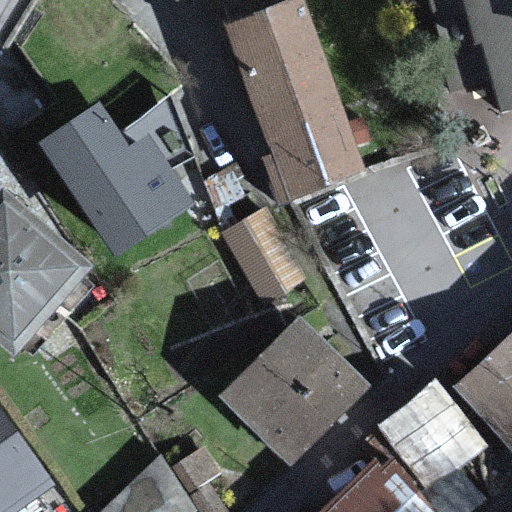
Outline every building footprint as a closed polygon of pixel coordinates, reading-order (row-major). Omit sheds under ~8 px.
[(219,0),(224,16),(266,0),(219,0)] [(366,167),(304,0),(266,0),(224,16),(290,195),(366,167)] [(511,0),(430,0),(455,87),(484,79),(494,117),(511,112),(511,0)] [(129,152),(102,111),(50,145),(119,248),(190,201),(149,139),(129,152)] [(0,354),(69,276),(0,216),(0,354)] [(301,285),(263,216),(224,237),(262,307),(301,285)] [(354,392),(290,327),(213,402),(278,467),(354,392)] [(511,351),(504,344),(452,397),(511,455),(511,351)] [(492,464),(430,390),(378,433),(439,507),(492,464)] [(0,510),(50,478),(0,400),(0,510)] [(193,438),(91,511),(214,511),(235,497),(193,438)] [(407,511),(367,472),(327,511),(407,511)]
